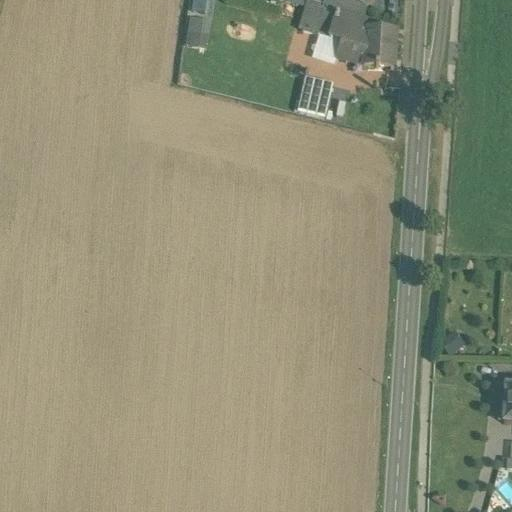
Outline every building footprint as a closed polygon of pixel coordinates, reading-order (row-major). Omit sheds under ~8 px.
[(205,0),(192,0),(192,15),(205,15),(205,0)] [(325,0),(323,7),(322,10),(336,14),(363,21),(367,9),(335,0),(325,0)] [(335,0),(367,9),(369,0),(335,0)] [(323,7),(310,3),(301,33),(328,41),(336,14),(322,10),(323,7)] [(363,21),(336,14),(328,41),(341,45),(341,42),(364,49),(364,33),(380,34),(381,26),(363,21)] [(210,25),(190,21),(186,48),(205,51),(210,25)] [(380,34),(364,33),(364,49),(363,68),(393,70),(396,35),(380,34)] [(364,49),(341,42),(341,45),(336,59),(363,68),(364,49)] [(331,87),(306,81),(298,114),(323,120),(331,87)] [(449,358),(462,346),(451,336),(439,347),(449,358)] [(511,390),(505,390),(504,410),(499,410),(499,423),(503,423),(503,427),(511,427),(511,390)]
